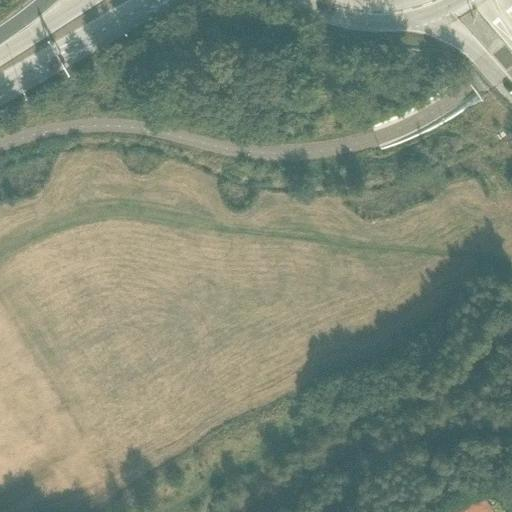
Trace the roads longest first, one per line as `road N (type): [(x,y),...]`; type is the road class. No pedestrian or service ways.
road 1 (secondary): [(0,90),(156,0)]
road 2 (primary): [(296,0),(348,21),(421,17)]
